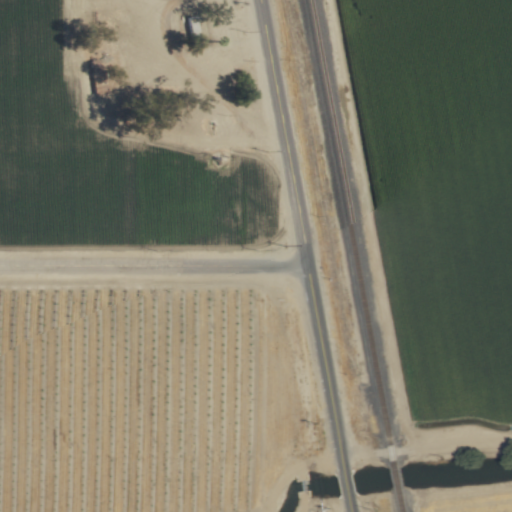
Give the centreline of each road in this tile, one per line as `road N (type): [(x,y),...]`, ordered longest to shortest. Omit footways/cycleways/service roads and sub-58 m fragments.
road 1 (secondary): [(257,0),(342,473)]
road 2 (residential): [(0,266),(306,266)]
